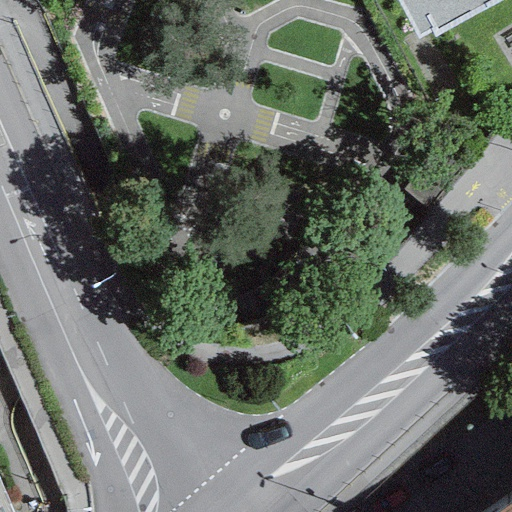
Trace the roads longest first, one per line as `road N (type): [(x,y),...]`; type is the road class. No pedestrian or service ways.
road 1 (secondary): [(167,511),(0,145)]
road 2 (secondary): [(511,267),(244,511)]
